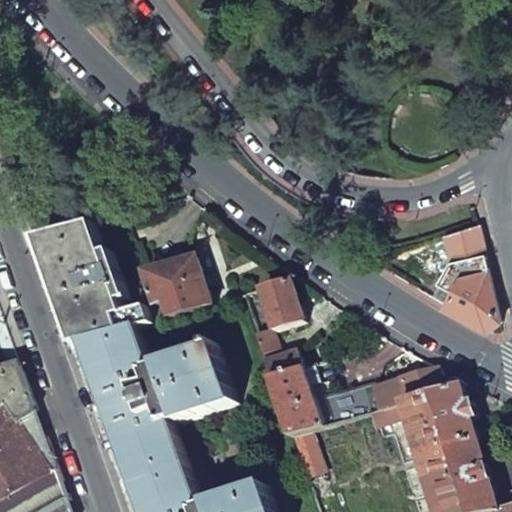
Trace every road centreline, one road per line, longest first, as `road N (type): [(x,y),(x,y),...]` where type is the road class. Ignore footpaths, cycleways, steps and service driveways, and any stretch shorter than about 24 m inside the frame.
road 1 (residential): [(40,0),(204,167),(333,265),(511,371)]
road 2 (residential): [(490,172),(401,199),(334,187),(294,166),(157,0)]
road 3 (residential): [(103,511),(0,222)]
